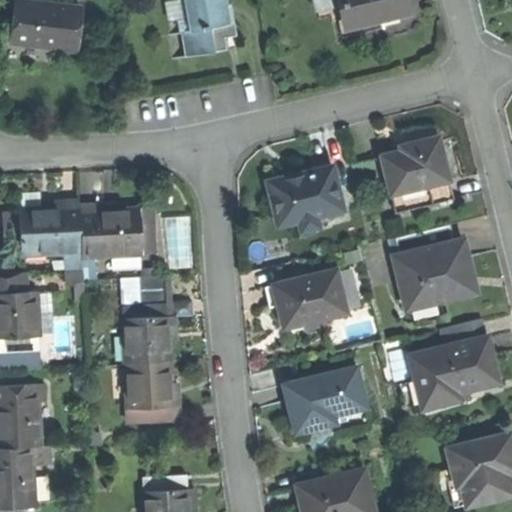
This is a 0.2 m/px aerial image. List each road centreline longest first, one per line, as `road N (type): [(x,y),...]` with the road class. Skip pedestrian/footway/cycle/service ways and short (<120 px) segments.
road 1 (residential): [(214,138),(223,318),(247,511)]
road 2 (residential): [(214,138),(472,74)]
road 3 (residential): [(0,150),(214,138)]
road 4 (residential): [(472,74),(511,236)]
